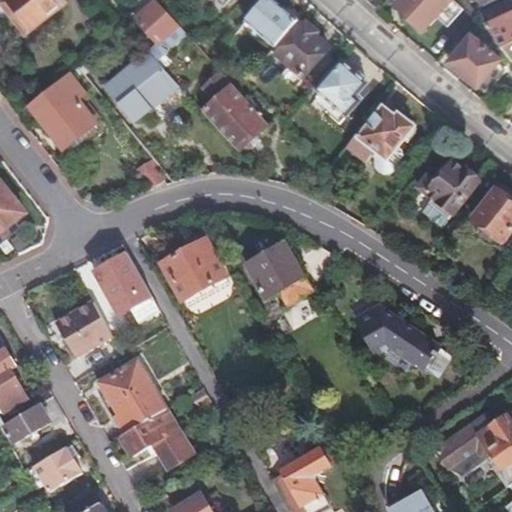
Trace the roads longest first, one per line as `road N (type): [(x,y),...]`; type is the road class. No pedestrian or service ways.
road 1 (residential): [(93,238),(193,193),(254,197),(357,241),(511,342)]
road 2 (residential): [(134,511),(7,284)]
road 3 (residential): [(511,151),(332,0)]
road 4 (residential): [(0,120),(93,238)]
